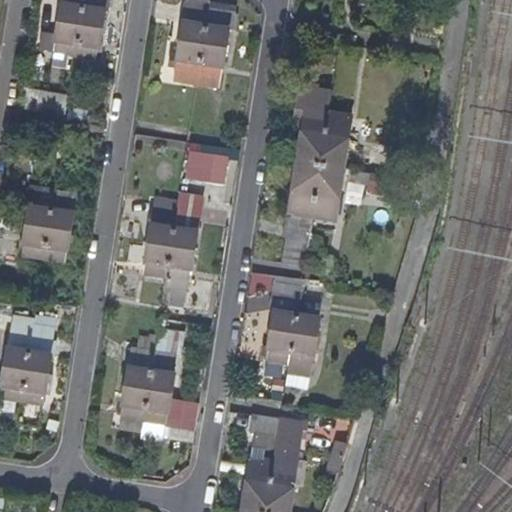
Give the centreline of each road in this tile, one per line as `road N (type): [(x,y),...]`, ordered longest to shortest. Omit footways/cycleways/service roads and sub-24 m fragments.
road 1 (residential): [(336,511),(427,218),(462,0)]
road 2 (residential): [(199,501),(275,12)]
road 3 (residential): [(61,481),(142,0)]
road 4 (residential): [(61,481),(199,501)]
